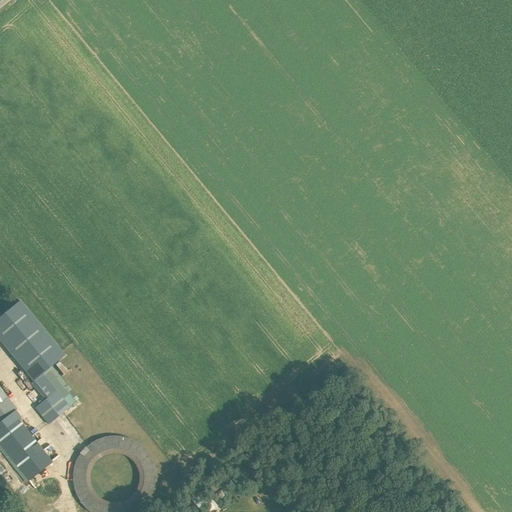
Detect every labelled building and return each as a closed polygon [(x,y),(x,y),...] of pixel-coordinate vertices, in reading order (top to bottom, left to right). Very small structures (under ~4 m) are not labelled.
[(0,341),(33,382),(42,374),(65,355),(21,301),(0,317),(0,341)] [(33,382),(32,383),(46,400),(35,409),(48,425),(76,403),(50,371),(43,376),(42,374),(33,382)] [(15,411),(16,411),(16,410),(7,398),(0,403),(0,423),(10,415),(7,412),(13,408),(15,411)] [(0,444),(29,482),(52,463),(30,435),(18,419),(13,413),(15,411),(13,408),(7,412),(10,415),(0,423),(0,444)] [(152,496),(153,493),(154,489),(155,485),(156,482),(156,478),(156,475),(155,471),(154,467),(153,464),(152,460),(150,457),(148,454),(146,451),(143,448),(141,446),(138,444),(135,442),(132,440),(128,439),(125,438),(121,437),(117,436),(114,436),(110,436),(106,437),(103,438),(99,439),(96,440),(93,442),(90,444),(87,446),(84,448),(82,451),(79,454),(77,457),(76,460),(74,464),(73,467),(72,471),(72,475),(72,478),(72,482),(72,485),(73,489),(74,493),(76,496),(77,499),(79,502),(82,505),(84,508),(87,510),(88,511),(138,511),(141,510),(143,508),(146,505),(148,502),(150,499),(152,496)]
